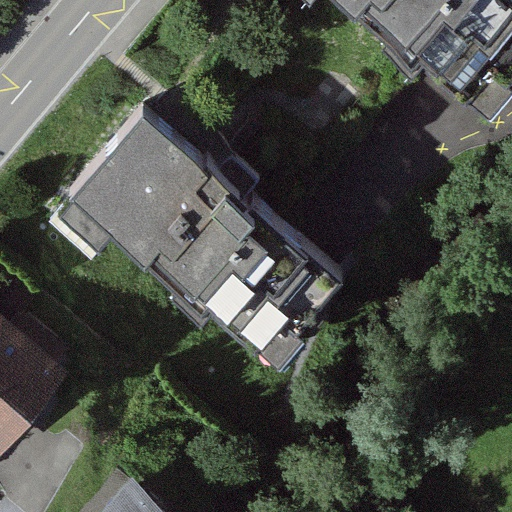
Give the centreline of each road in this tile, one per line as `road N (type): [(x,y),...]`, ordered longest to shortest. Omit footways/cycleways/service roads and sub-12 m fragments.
road 1 (tertiary): [(101,0),(0,119)]
road 2 (residential): [(377,182),(511,115)]
